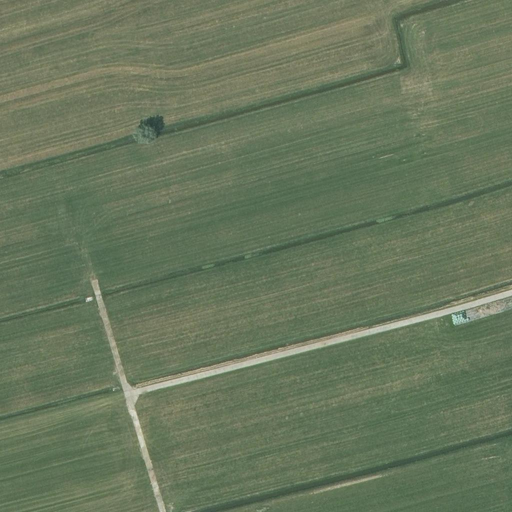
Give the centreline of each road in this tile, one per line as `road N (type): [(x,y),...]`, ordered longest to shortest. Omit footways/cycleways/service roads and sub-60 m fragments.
road 1 (track): [(511,289),(127,395)]
road 2 (track): [(93,282),(162,511)]
